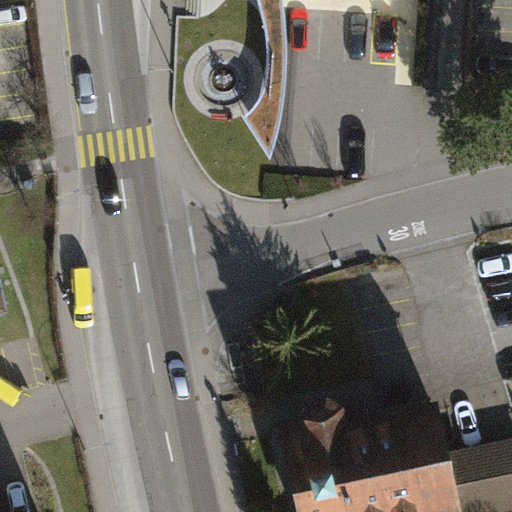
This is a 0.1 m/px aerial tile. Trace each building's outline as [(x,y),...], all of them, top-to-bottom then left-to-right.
[(281,28),(282,0),(254,0),(253,26),(281,28)] [(290,0),(291,1),(420,11),(421,0),(290,0)] [(0,336),(25,331),(0,216),(0,336)] [(312,431),(294,435),(311,511),(468,511),(450,424),(363,443),(358,420),(352,414),(342,412),(332,412),(322,415),(315,422),(312,431)] [(511,445),(468,455),(480,511),(498,511),(511,509),(511,445)]
